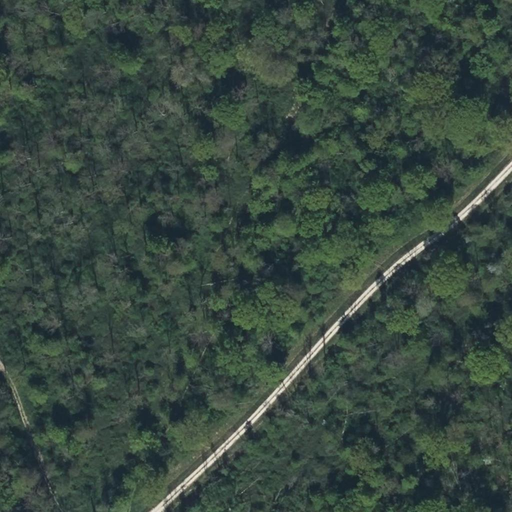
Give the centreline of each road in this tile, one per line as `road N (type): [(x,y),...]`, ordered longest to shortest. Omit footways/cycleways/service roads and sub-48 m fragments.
road 1 (track): [(155,511),(376,285),(511,165)]
road 2 (track): [(0,366),(66,511)]
